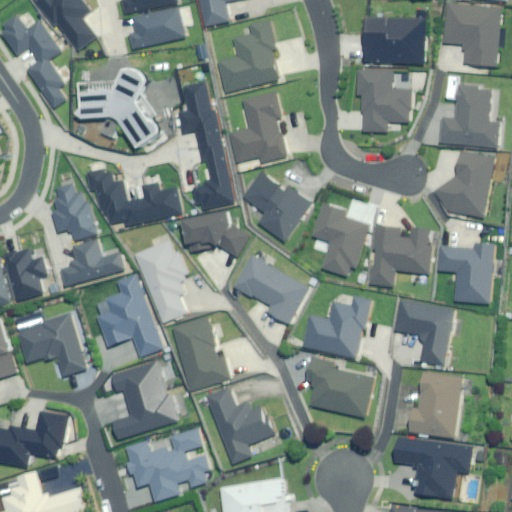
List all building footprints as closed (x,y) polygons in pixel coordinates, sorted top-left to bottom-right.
[(103,36),(89,17),(99,10),(91,0),(40,0),(59,24),(63,22),(84,50),(103,36)] [(184,1),(183,0),(126,0),(130,13),(184,1)] [(245,0),(204,0),(211,27),(235,22),(231,3),(245,0)] [(449,45),(467,46),(466,52),(469,52),(468,65),(504,67),(508,9),(451,5),(449,45)] [(190,36),(183,7),(138,17),(141,31),(133,32),(137,48),(190,36)] [(33,27),(24,13),(9,23),(13,29),(8,32),(24,55),(36,46),(40,53),(60,39),(46,19),(33,27)] [(283,46),(276,19),(255,24),(257,34),(240,38),(245,56),(225,61),(232,90),(286,77),(279,47),(283,46)] [(433,21),(372,19),(370,61),(431,64),(433,21)] [(45,59),(32,68),(59,107),(72,99),(64,87),(71,83),(55,59),(68,50),(60,39),(40,53),(45,59)] [(91,116),(115,115),(109,131),(121,137),(130,119),(147,145),(170,130),(147,96),(158,79),(158,77),(157,76),(156,74),(155,72),(154,71),(153,69),(151,68),(150,67),(148,66),(146,65),(144,65),(142,65),(140,64),(138,65),(137,65),(128,78),(89,79),(90,98),(73,116),(83,128),(91,116)] [(397,72),(363,71),(362,97),(368,97),(366,133),(392,134),(393,123),(417,124),(418,91),(397,90),(397,72)] [(212,80),(189,85),(194,108),(183,111),(188,133),(201,130),(205,148),(231,143),(223,107),(218,108),(212,80)] [(485,88),(463,87),(460,120),(447,119),(445,144),(505,149),(507,123),(496,122),(498,92),(484,91),(485,88)] [(288,115),(283,92),(249,100),(255,128),(233,133),(240,161),(264,156),(265,162),(293,156),(284,116),(288,115)] [(243,201),(231,143),(205,148),(207,158),(212,157),(216,177),(209,179),(210,184),(198,186),(202,203),(207,202),(208,208),(243,201)] [(500,157),(467,152),(463,175),(439,193),(454,212),(490,218),(500,157)] [(130,226),(146,222),(141,198),(134,199),(129,178),(119,181),(117,170),(110,172),(109,167),(92,171),(95,189),(101,188),(105,209),(108,208),(109,213),(112,213),(115,223),(129,220),(130,226)] [(294,191),(265,171),(248,195),(270,210),(263,220),(289,239),(316,200),(297,187),(294,191)] [(189,213),(183,185),(166,189),(164,181),(147,184),(149,196),(141,198),(146,222),(189,213)] [(78,182),(62,187),(64,197),(59,198),(62,209),(57,211),(63,232),(73,229),(74,232),(77,231),(79,240),(104,233),(94,199),(90,200),(87,190),(81,192),(78,182)] [(350,212),(327,204),(316,238),(334,244),(325,269),(350,277),(353,267),(358,269),(372,226),(348,218),(350,212)] [(241,223),(238,208),(191,218),(196,243),(211,240),(211,242),(217,241),(243,257),(257,235),(239,225),(241,223)] [(407,230),(380,227),(377,251),(380,251),(378,269),(376,269),(374,285),(398,287),(400,271),(435,275),(437,248),(434,248),(435,230),(416,228),(415,239),(406,238),(407,230)] [(186,284),(192,282),(175,241),(171,242),(169,235),(152,242),(155,249),(141,255),(169,324),(192,314),(185,297),(190,295),(186,284)] [(102,240),(78,246),(83,264),(67,268),(72,286),(129,270),(124,251),(106,256),(102,240)] [(460,302),(497,304),(501,247),(479,245),(479,250),(445,248),(443,271),(463,273),(460,302)] [(23,249),(9,253),(24,301),(50,293),(45,277),(54,274),(48,255),(38,258),(35,247),(23,251),(23,249)] [(278,261),(260,251),(239,288),(255,297),(257,295),(276,306),(273,312),(294,324),(314,289),(275,267),(278,261)] [(0,307),(17,302),(4,254),(0,255),(0,307)] [(168,350),(140,274),(122,281),(126,294),(111,299),(116,313),(103,318),(114,347),(139,338),(146,358),(168,350)] [(378,303),(361,299),(359,308),(339,303),(335,321),(316,316),(309,347),(361,360),(368,330),(371,331),(378,303)] [(401,331),(423,335),(428,344),(425,362),(451,366),(460,310),(406,301),(401,331)] [(23,335),(33,365),(49,360),(50,362),(63,358),(69,377),(91,370),(74,315),(43,325),(44,328),(40,330),(23,335)] [(0,379),(21,373),(5,318),(0,319),(0,379)] [(230,357),(224,359),(220,346),(222,346),(214,318),(179,328),(197,390),(237,379),(230,357)] [(319,357),(313,382),(317,383),(316,388),(320,389),(316,406),(372,418),(381,378),(338,369),(339,361),(319,357)] [(171,396),(162,363),(119,376),(124,393),(129,391),(137,417),(120,423),(126,440),(183,423),(175,395),(171,396)] [(470,378),(430,373),(425,410),(419,409),(416,433),(462,439),(470,378)] [(243,408),(235,389),(212,399),(240,466),(259,458),(255,447),(281,436),(268,406),(257,410),(254,403),(243,408)] [(34,455),(62,458),(63,451),(66,451),(70,417),(42,413),(40,430),(14,427),(14,431),(0,428),(0,462),(32,467),(34,455)] [(175,437),(180,450),(174,452),(172,448),(156,453),(152,442),(132,448),(136,462),(134,463),(138,475),(141,474),(145,487),(156,484),(162,502),(187,495),(184,484),(194,481),(196,488),(212,483),(208,471),(214,469),(210,457),(193,462),(189,452),(207,446),(202,429),(175,437)] [(404,437),(400,463),(419,466),(418,472),(424,473),(421,494),(459,499),(463,472),(476,474),(479,448),(404,437)] [(49,498),(40,472),(13,481),(18,496),(8,499),(12,511),(93,511),(85,486),(49,498)] [(293,511),(288,479),(227,489),(230,511),(293,511)]
